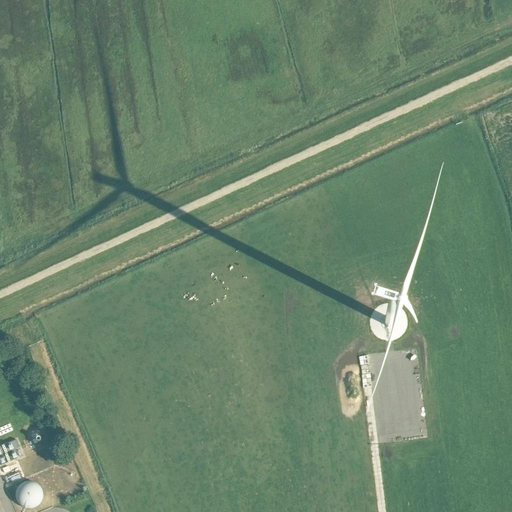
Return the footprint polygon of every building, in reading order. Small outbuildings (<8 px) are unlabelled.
[(387,318),(385,319),(384,320),(383,322),(383,324),(384,326),(385,327),(386,328),(388,328),(390,328),(392,327),(393,325),(393,324),(393,322),(392,320),(391,319),(389,318),(387,318)] [(30,434),(39,431),(37,427),(43,425),(39,414),(24,419),(30,434)] [(0,419),(0,422),(2,428),(15,424),(12,416),(0,419)] [(18,440),(0,447),(0,455),(21,448),(18,440)] [(14,451),(0,457),(0,461),(1,465),(17,459),(14,451)] [(16,490),(15,492),(14,496),(15,500),(16,503),(19,505),(22,507),(26,507),(29,507),(32,505),(35,503),(36,499),(37,496),(36,493),(35,490),(32,487),(29,485),(25,485),(22,485),(19,487),(16,490)]
